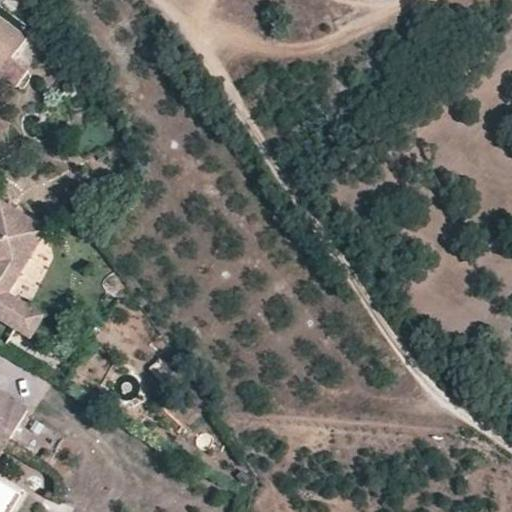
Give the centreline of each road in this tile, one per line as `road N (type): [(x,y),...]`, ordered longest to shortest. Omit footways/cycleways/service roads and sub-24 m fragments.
road 1 (track): [(162,0),(420,374),(511,443)]
road 2 (track): [(197,41),(240,38),(306,51),(422,0)]
